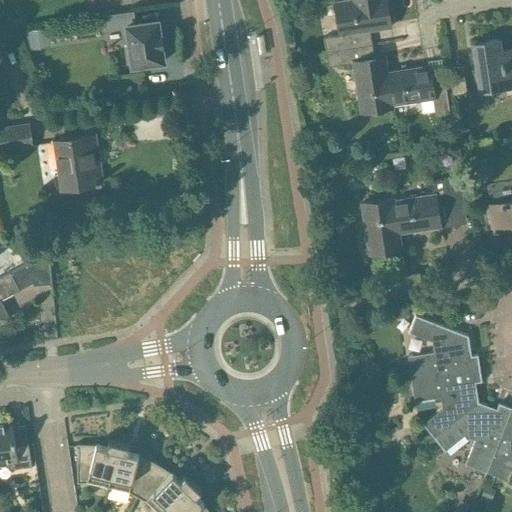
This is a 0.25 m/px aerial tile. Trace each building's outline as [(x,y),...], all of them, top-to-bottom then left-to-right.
[(324,37),(327,52),(354,48),(351,33),(389,28),(384,0),(354,0),(352,0),(338,3),(343,34),(324,37)] [(132,61),(133,66),(164,61),(162,47),(163,47),(161,34),(158,20),(136,23),(134,10),(104,15),(106,29),(127,26),(130,45),(126,46),(128,62),(132,61)] [(0,50),(14,45),(11,39),(18,36),(12,21),(0,25),(0,50)] [(49,27),(27,31),(29,49),(51,46),(49,27)] [(475,44),(479,70),(482,90),(511,85),(511,49),(503,51),(501,40),(475,44)] [(362,110),(395,105),(390,73),(388,57),(356,62),(354,48),(327,52),(329,67),(355,62),(362,110)] [(390,73),(395,105),(434,99),(436,116),(450,114),(448,95),(436,97),(431,66),(390,73)] [(451,68),(455,94),(467,93),(463,66),(451,68)] [(0,147),(1,152),(33,148),(31,125),(0,128),(0,147)] [(97,133),(54,140),(61,191),(105,184),(97,133)] [(458,157),(462,157),(461,145),(449,146),(449,150),(458,157)] [(325,180),(338,178),(335,165),(322,167),(325,180)] [(452,208),(466,206),(462,178),(448,180),(452,208)] [(434,193),(396,199),(402,233),(439,228),(436,211),(452,208),(448,180),(432,182),(434,193)] [(404,248),(402,233),(396,199),(362,204),(370,253),(404,248)] [(511,203),(492,206),(495,226),(511,224),(511,228),(511,203)] [(0,323),(11,318),(1,300),(20,290),(33,284),(35,286),(52,284),(49,252),(11,272),(0,277),(0,323)] [(405,275),(407,286),(423,284),(421,273),(405,275)] [(390,305),(392,319),(409,316),(407,303),(390,305)] [(410,358),(413,379),(482,369),(479,355),(473,356),(470,336),(417,316),(410,335),(434,344),(436,354),(410,358)] [(361,367),(374,380),(384,369),(371,356),(361,367)] [(484,382),(482,369),(413,379),(417,403),(443,399),(445,409),(424,425),(436,439),(481,403),(480,403),(477,383),(484,382)] [(497,409),(481,403),(436,439),(447,452),(467,437),(476,440),(466,465),(488,473),(511,411),(511,408),(499,403),(497,409)] [(511,411),(488,473),(508,481),(511,471),(511,411)] [(0,466),(8,466),(13,469),(32,466),(29,443),(16,445),(13,422),(0,423),(0,466)] [(89,482),(109,487),(120,441),(109,439),(108,446),(99,444),(92,444),(84,443),(77,443),(78,482),(89,482)] [(129,491),(138,496),(155,465),(156,462),(150,459),(140,455),(134,452),(129,451),(130,444),(120,441),(109,487),(129,491)] [(147,501),(158,511),(164,511),(194,481),(186,474),(181,479),(173,473),(169,470),(165,467),(156,462),(155,465),(138,496),(147,501)] [(210,511),(208,507),(203,501),(200,498),(197,494),(202,489),(194,481),(164,511),(210,511)] [(454,511),(467,511),(470,504),(460,500),(454,511)]
